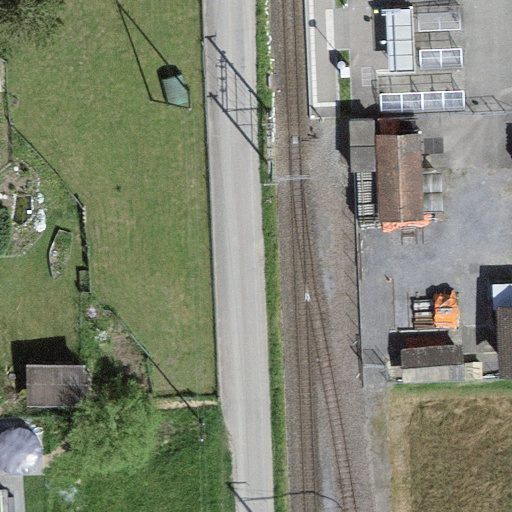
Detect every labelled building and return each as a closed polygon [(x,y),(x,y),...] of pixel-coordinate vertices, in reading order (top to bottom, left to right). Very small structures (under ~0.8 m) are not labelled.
[(389,67),(415,65),(411,3),(385,5),(389,67)] [(459,6),(419,8),(420,28),(460,26),(459,6)] [(461,68),(460,46),(421,47),(422,69),(461,68)] [(465,107),(464,87),(380,91),(381,111),(465,107)] [(417,127),(377,128),(380,213),(420,212),(417,127)] [(79,367),(30,368),(30,405),(80,404),(79,367)]
